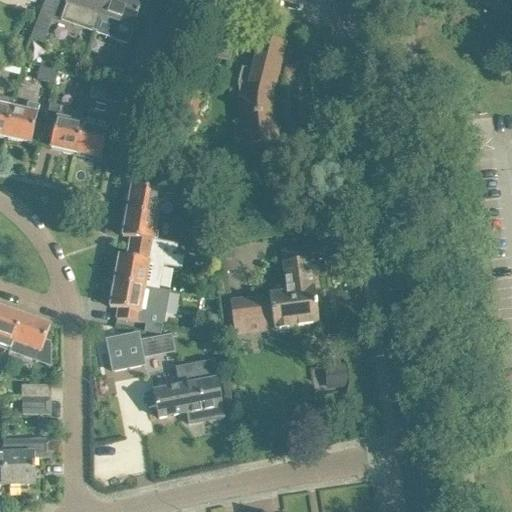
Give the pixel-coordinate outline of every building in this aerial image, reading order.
[(43,43),(58,1),(56,0),(45,0),(30,38),(43,43)] [(94,33),(105,0),(67,0),(66,5),(66,6),(61,22),(94,33)] [(144,1),(140,0),(105,0),(94,33),(128,45),(139,15),(141,16),(146,5),(143,4),(144,1)] [(197,55),(198,55),(229,63),(237,33),(212,27),(197,55)] [(122,85),(133,91),(161,40),(149,34),(122,85)] [(270,97),(275,76),(269,72),(274,55),(280,54),(283,45),(260,39),(255,58),(251,71),(242,69),(238,84),(240,101),(239,101),(244,146),(276,142),(274,130),(277,129),(271,110),(270,97)] [(54,86),(57,73),(40,69),(37,81),(54,86)] [(125,89),(122,105),(141,109),(146,98),(128,89),(125,89)] [(171,119),(191,129),(204,104),(184,94),(171,119)] [(0,138),(5,140),(12,110),(14,101),(0,98),(0,138)] [(31,145),(35,125),(37,115),(38,115),(40,107),(28,104),(26,113),(12,110),(5,140),(31,145)] [(76,155),(82,125),(85,114),(60,108),(57,119),(50,149),(76,155)] [(101,161),(110,118),(85,112),(85,114),(82,125),(76,155),(101,161)] [(157,218),(161,193),(173,195),(174,187),(175,187),(175,184),(139,178),(139,179),(140,179),(138,188),(132,187),(127,212),(157,218)] [(152,242),(157,218),(127,212),(122,238),(134,240),(133,250),(165,255),(174,257),(176,246),(152,242)] [(307,249),(287,252),(282,253),(288,295),(230,302),(234,327),(273,322),(274,332),(293,329),(293,328),(319,324),(314,288),(313,289),(307,249)] [(158,291),(165,255),(133,250),(131,260),(119,257),(114,283),(158,291)] [(156,306),(158,291),(114,283),(110,309),(122,311),(120,319),(116,319),(116,320),(146,325),(149,326),(151,315),(140,313),(142,303),(156,306)] [(0,349),(9,353),(22,317),(0,309),(0,349)] [(50,366),(50,344),(45,342),(50,327),(22,317),(9,353),(50,367),(50,366)] [(210,320),(208,333),(222,335),(220,322),(210,320)] [(146,325),(145,333),(161,336),(163,328),(149,326),(146,325)] [(138,337),(107,343),(113,375),(144,369),(143,358),(140,343),(138,337)] [(171,337),(140,343),(143,358),(174,353),(171,337)] [(149,409),(156,408),(159,420),(187,414),(189,426),(191,426),(190,423),(222,417),(222,420),(224,420),(217,381),(146,395),(149,409)] [(50,387),(30,387),(22,388),(22,401),(50,400),(50,387)] [(51,416),(50,400),(22,401),(22,416),(51,416)] [(51,442),(31,442),(4,442),(4,456),(5,487),(10,487),(10,490),(21,490),(21,486),(35,486),(35,459),(51,459),(51,442)]
